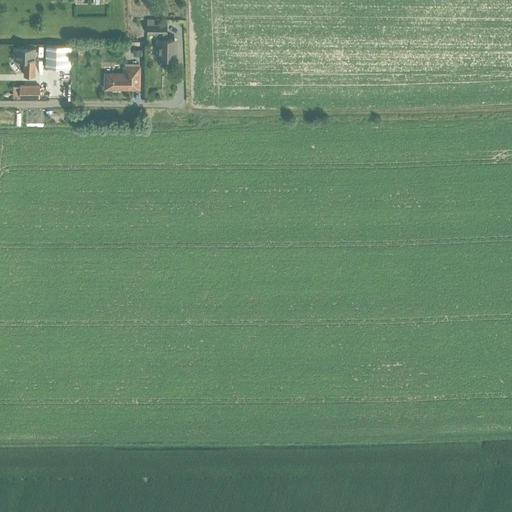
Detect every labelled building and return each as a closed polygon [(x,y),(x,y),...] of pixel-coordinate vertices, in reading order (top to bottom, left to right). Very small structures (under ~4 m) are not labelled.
[(166,32),(168,32),(168,24),(155,24),(155,20),(148,20),(148,32),(161,32),(161,38),(159,38),(159,57),(178,57),(177,37),(166,38),(166,32)] [(46,44),(45,67),(70,68),(71,46),(46,44)] [(14,60),(24,70),(24,73),(35,74),(36,48),(15,47),(14,60)] [(82,47),(74,47),(74,56),(82,56),(82,47)] [(105,86),(106,86),(112,86),(112,88),(112,91),(120,91),(120,88),(120,86),(132,86),(132,88),(138,88),(138,67),(124,67),(124,74),(105,74),(105,86)] [(29,85),(19,84),(19,98),(29,98),(29,85)]
